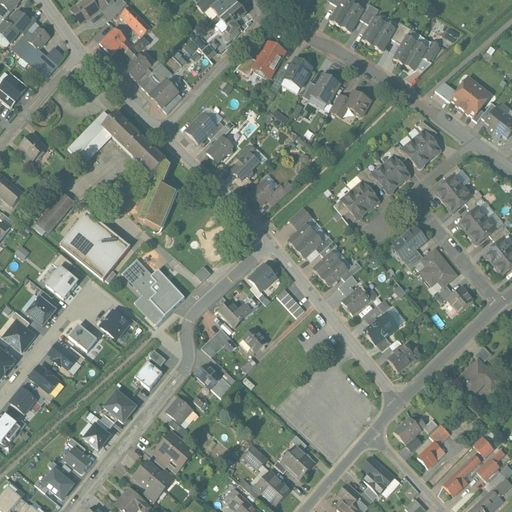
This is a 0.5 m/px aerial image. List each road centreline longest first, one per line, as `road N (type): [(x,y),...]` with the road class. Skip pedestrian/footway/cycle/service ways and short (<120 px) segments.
road 1 (residential): [(72,511),(181,375),(196,312),(272,243)]
road 2 (residential): [(271,10),(473,142)]
road 3 (residential): [(272,243),(399,403)]
road 4 (residential): [(157,130),(271,10)]
road 5 (residential): [(157,130),(272,243)]
road 6 (residential): [(93,286),(0,402)]
road 7 (residential): [(497,303),(399,403)]
road 8 (residential): [(473,142),(377,226)]
road 9 (residential): [(78,52),(0,147)]
